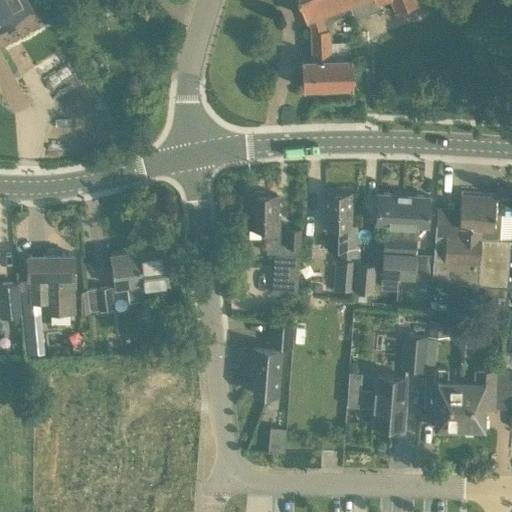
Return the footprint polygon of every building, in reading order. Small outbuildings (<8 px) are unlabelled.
[(0,0),(0,22),(29,6),(25,0),(0,0)] [(307,18),(310,27),(311,58),(301,59),(301,60),(302,88),(352,86),(352,57),(330,57),(330,42),(330,30),(334,30),(333,21),(353,14),(355,20),(380,11),(376,2),(381,0),(390,0),(395,12),(417,3),(416,0),(298,0),(305,18),(307,18)] [(0,78),(0,95),(0,96),(20,90),(15,74),(0,78)] [(114,125),(65,147),(70,158),(119,136),(114,125)] [(404,194),(378,192),(376,223),(389,224),(388,235),(384,235),(382,276),(398,277),(404,194)] [(436,225),(430,296),(503,301),(509,239),(498,237),(501,214),(494,213),(494,194),(461,192),(459,226),(436,225)] [(249,227),(249,238),(268,238),(267,255),(275,255),(273,296),(297,297),(298,273),(299,247),(301,247),(302,227),(285,227),(285,244),(279,244),(280,214),(277,214),(277,194),(251,193),(249,193),(249,227)] [(350,227),(351,193),(324,193),(324,227),(324,233),(328,233),(328,249),(340,249),(340,259),(335,259),(333,288),(354,289),(356,261),(357,261),(357,249),(356,249),(356,227),(350,227)] [(414,277),(431,278),(433,254),(415,253),(416,237),(413,237),(414,225),(427,226),(429,196),(404,194),(398,277),(414,278),(414,277)] [(164,245),(136,249),(140,279),(150,278),(150,282),(168,280),(167,273),(164,245)] [(110,253),(112,273),(114,287),(126,285),(128,299),(143,297),(141,283),(140,279),(136,249),(110,253)] [(89,311),(89,309),(86,287),(73,288),(73,276),(73,253),(27,254),(27,273),(27,276),(29,300),(40,300),(40,312),(74,311),(89,311)] [(373,293),(376,263),(357,261),(356,261),(354,289),(354,291),(373,293)] [(187,275),(171,279),(174,300),(176,311),(190,309),(189,298),(190,298),(187,275)] [(0,294),(1,295),(3,315),(20,314),(17,282),(0,283),(0,294)] [(111,286),(110,284),(86,287),(89,309),(114,305),(111,286)] [(23,314),(25,341),(39,339),(37,313),(23,314)] [(293,325),(271,323),(269,345),(291,347),(293,325)] [(402,331),(399,365),(424,367),(426,333),(402,331)] [(253,392),(255,393),(258,396),(266,397),(270,394),(277,394),(280,350),(252,348),(250,372),(254,373),(253,392)] [(460,381),(460,385),(458,429),(484,429),(484,407),(496,407),(496,405),(511,404),(511,366),(497,366),(497,369),(472,369),(472,381),(460,381)] [(435,406),(435,428),(458,429),(460,385),(460,381),(447,381),(448,368),(424,367),(424,406),(435,406)] [(58,480),(95,482),(93,511),(155,511),(157,487),(170,487),(172,433),(137,432),(136,448),(114,447),(118,371),(57,369),(54,434),(60,434),(58,480)] [(372,407),(374,407),(373,424),(378,424),(378,427),(388,427),(389,425),(402,426),(406,377),(377,374),(375,391),(373,390),(372,407)] [(271,449),(287,450),(288,425),(272,424),(271,449)]
